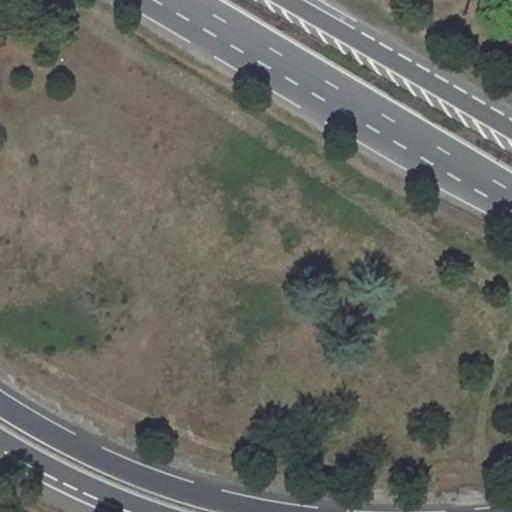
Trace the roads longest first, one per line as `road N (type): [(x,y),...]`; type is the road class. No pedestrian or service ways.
road 1 (primary): [(281,511),(155,480),(0,401)]
road 2 (primary): [(511,127),(291,0)]
road 3 (primary): [(315,77),(511,194)]
road 4 (primary): [(154,0),(315,77)]
road 5 (primary): [(0,444),(142,511)]
road 6 (primary): [(185,0),(315,77)]
